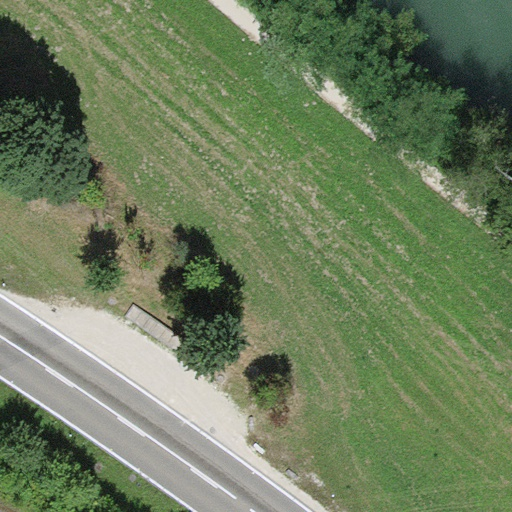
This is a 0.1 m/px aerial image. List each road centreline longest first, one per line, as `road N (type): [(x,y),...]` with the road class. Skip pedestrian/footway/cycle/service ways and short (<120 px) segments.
road 1 (track): [(511,250),(236,0)]
road 2 (primary): [(0,346),(241,511)]
